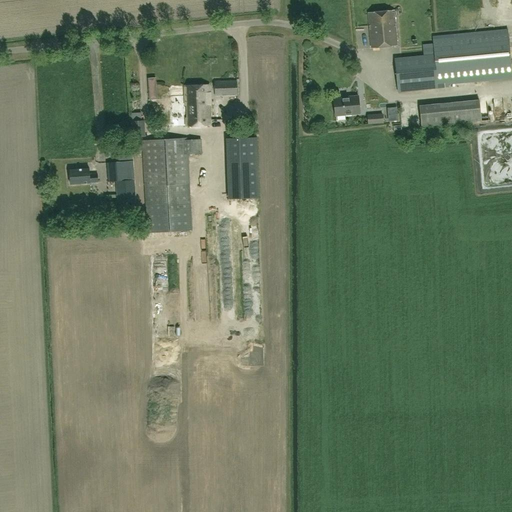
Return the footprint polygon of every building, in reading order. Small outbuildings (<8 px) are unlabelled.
[(368,13),(369,24),(371,48),(397,46),(394,11),(368,13)] [(394,59),(397,93),(437,88),(437,86),(511,78),(511,73),(507,28),(432,36),(433,44),(422,45),(423,56),(394,59)] [(214,96),(237,95),(237,81),(213,81),(214,96)] [(185,88),(187,127),(211,126),(209,85),(185,86),(185,88)] [(349,98),(334,99),(335,116),(360,114),(358,96),(349,97),(349,98)] [(479,99),(419,105),(420,127),(481,121),(479,99)] [(383,114),(376,115),(368,115),(368,125),(377,124),(383,124),(383,114)] [(144,121),(132,121),(133,137),(145,137),(144,121)] [(227,138),(227,149),(257,148),(257,137),(227,138)] [(200,140),(187,140),(186,138),(142,141),(148,232),(192,230),(187,154),(201,153),(200,140)] [(118,182),(134,181),(133,161),(117,162),(106,163),(107,182),(118,182)] [(71,170),(69,170),(70,185),(90,183),(98,182),(97,174),(89,175),(89,169),(76,169),(76,168),(71,168),(71,170)] [(136,202),(135,189),(118,190),(119,203),(136,202)] [(200,319),(201,326),(215,324),(214,317),(200,319)] [(256,328),(243,329),(244,338),(257,337),(256,328)]
